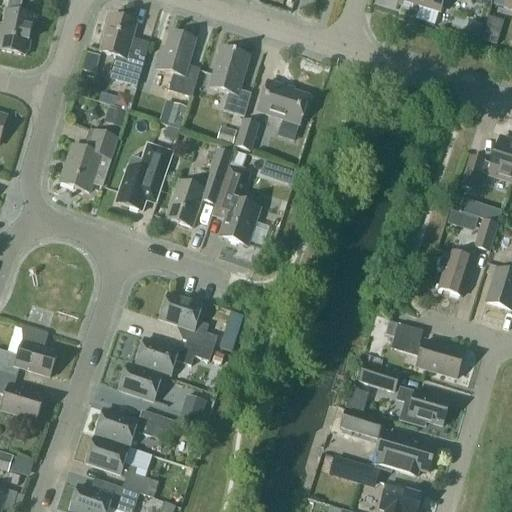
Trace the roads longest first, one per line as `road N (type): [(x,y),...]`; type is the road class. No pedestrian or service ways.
road 1 (residential): [(38,511),(126,242)]
road 2 (residential): [(511,103),(342,50)]
road 3 (residential): [(498,342),(447,511)]
road 4 (residential): [(342,50),(180,0)]
road 5 (residential): [(245,281),(126,242)]
